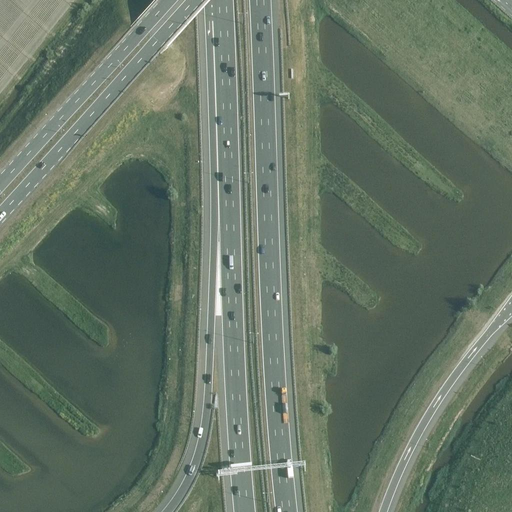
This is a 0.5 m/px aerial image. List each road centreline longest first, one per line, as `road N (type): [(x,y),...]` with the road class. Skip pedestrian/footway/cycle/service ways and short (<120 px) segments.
road 1 (motorway): [(286,511),(260,0)]
road 2 (motorway): [(229,204),(205,424),(190,474),(167,511)]
road 3 (motorway): [(229,204),(243,511)]
road 4 (motorway): [(0,215),(194,0)]
road 5 (motorway): [(170,0),(0,185)]
road 6 (motorway): [(387,511),(457,380),(511,311)]
road 7 (motorway): [(221,0),(229,204)]
